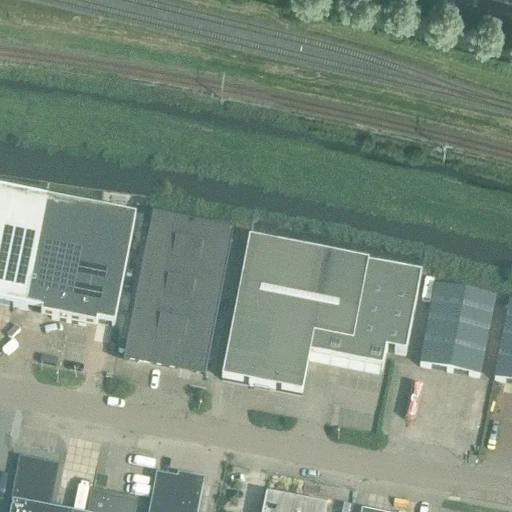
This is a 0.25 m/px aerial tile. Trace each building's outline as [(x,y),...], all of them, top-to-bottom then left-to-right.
[(0,307),(51,318),(51,322),(85,329),(86,325),(114,330),(135,222),(0,195),(0,307)] [(125,362),(125,361),(203,377),(205,378),(233,237),(152,221),(124,362),(125,362)] [(221,383),(301,399),(309,359),(382,374),(385,355),(405,359),(421,280),(368,269),(368,267),(248,244),(221,383)] [(434,291),(419,369),(478,381),(494,302),(434,291)] [(511,306),(509,306),(494,384),(511,387),(511,306)] [(468,457),(466,464),(474,466),(476,459),(468,457)] [(133,511),(134,506),(91,497),(88,511),(48,511),(56,472),(20,464),(10,511),(133,511)] [(148,511),(197,511),(203,483),(177,478),(176,482),(155,478),(148,511)] [(325,511),(265,499),(262,511),(325,511)]
